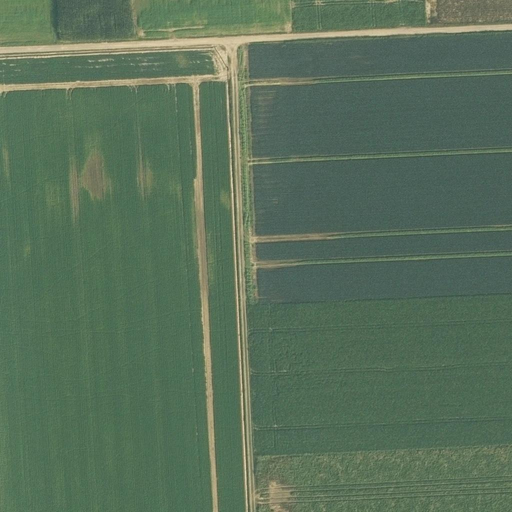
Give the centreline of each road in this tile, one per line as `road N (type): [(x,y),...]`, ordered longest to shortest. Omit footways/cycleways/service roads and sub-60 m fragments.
road 1 (track): [(511,26),(0,49)]
road 2 (track): [(231,39),(253,511)]
